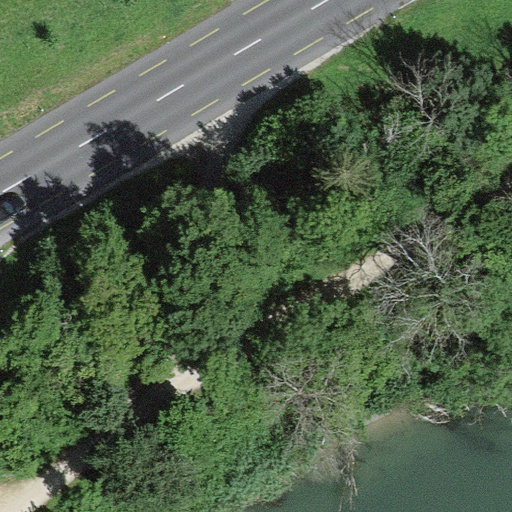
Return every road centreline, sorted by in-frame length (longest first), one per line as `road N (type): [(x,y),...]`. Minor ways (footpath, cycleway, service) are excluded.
road 1 (track): [(511,197),(31,473)]
road 2 (track): [(31,473),(196,242),(238,59)]
road 3 (secondary): [(0,202),(334,0)]
